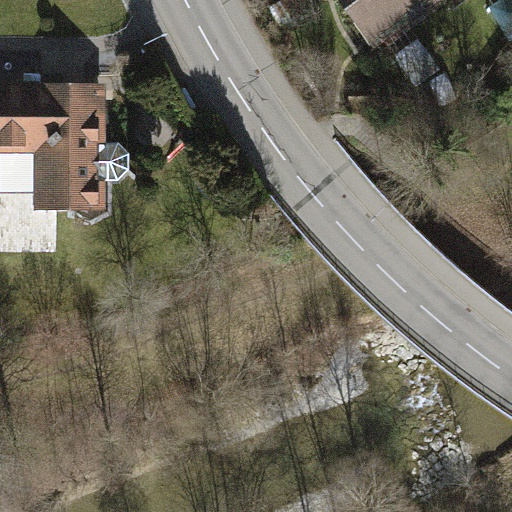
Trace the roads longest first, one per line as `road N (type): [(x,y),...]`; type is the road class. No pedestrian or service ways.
road 1 (residential): [(185,0),(292,170),(362,250),(511,377)]
road 2 (track): [(0,398),(179,348),(327,288),(460,215)]
